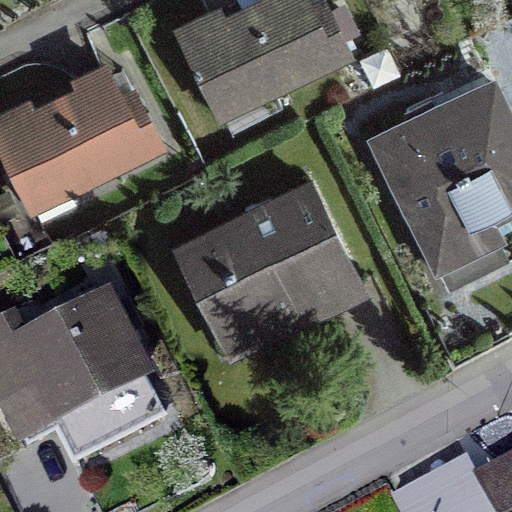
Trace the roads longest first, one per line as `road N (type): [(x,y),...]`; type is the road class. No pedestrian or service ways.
road 1 (residential): [(277,511),(511,393)]
road 2 (residential): [(137,0),(0,67)]
